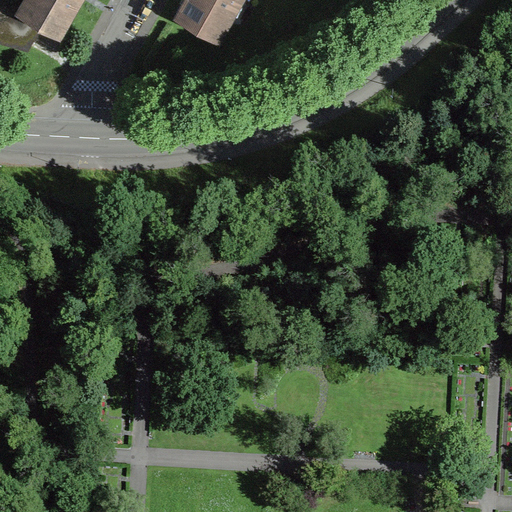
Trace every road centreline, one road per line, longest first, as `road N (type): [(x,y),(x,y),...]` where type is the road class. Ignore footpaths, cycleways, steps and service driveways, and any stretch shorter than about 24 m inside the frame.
road 1 (tertiary): [(436,0),(384,48),(270,111),(184,134),(90,137)]
road 2 (residential): [(134,0),(99,60),(90,137)]
